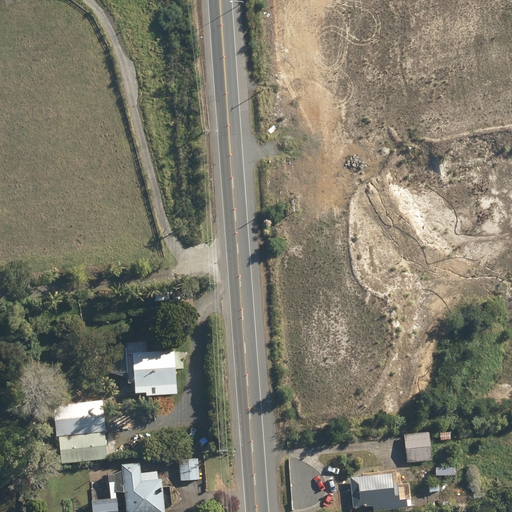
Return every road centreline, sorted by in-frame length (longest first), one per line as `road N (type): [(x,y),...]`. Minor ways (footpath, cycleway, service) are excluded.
road 1 (secondary): [(258,511),(221,0)]
road 2 (track): [(240,253),(190,255),(173,244),(114,40),(87,0)]
road 3 (track): [(244,303),(206,308),(190,412)]
